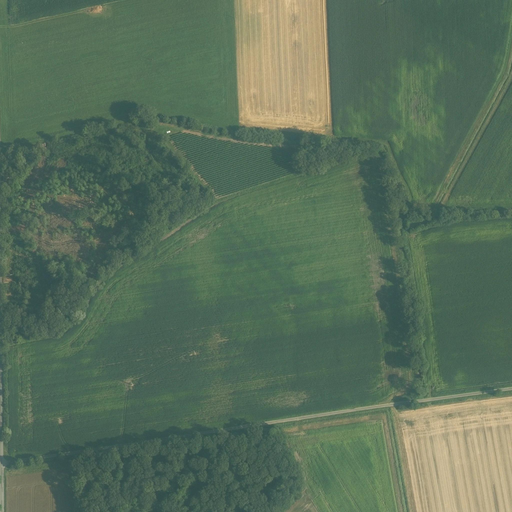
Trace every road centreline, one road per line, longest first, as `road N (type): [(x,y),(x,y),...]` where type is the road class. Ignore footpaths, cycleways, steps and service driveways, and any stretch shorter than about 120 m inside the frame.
road 1 (unclassified): [(2,461),(511,390)]
road 2 (unclassified): [(0,272),(2,461)]
